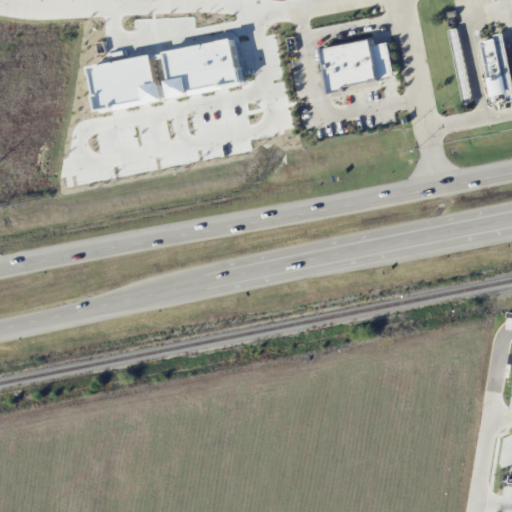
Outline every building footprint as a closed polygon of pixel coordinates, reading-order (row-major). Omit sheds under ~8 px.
[(482,32),(509,27),(511,43),(511,98),(495,102),(482,32)] [(473,101),(458,28),(449,30),(464,102),(473,101)] [(321,44),(333,94),(384,86),(373,33),(321,44)] [(181,87),(176,88),(180,107),(200,102),(198,97),(232,90),(233,94),(250,90),(240,46),(174,58),(175,62),(181,87)] [(105,113),(106,117),(123,114),(122,110),(154,104),(156,112),(177,107),(173,89),(166,90),(159,61),(97,73),(105,113)]
